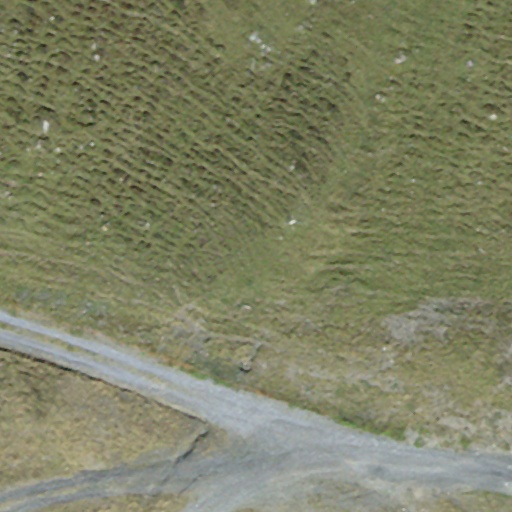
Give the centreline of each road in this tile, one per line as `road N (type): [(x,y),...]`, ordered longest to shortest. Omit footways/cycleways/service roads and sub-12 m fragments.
road 1 (track): [(511,472),(275,441),(70,350),(0,331)]
road 2 (track): [(235,478),(173,471),(58,487),(0,506)]
